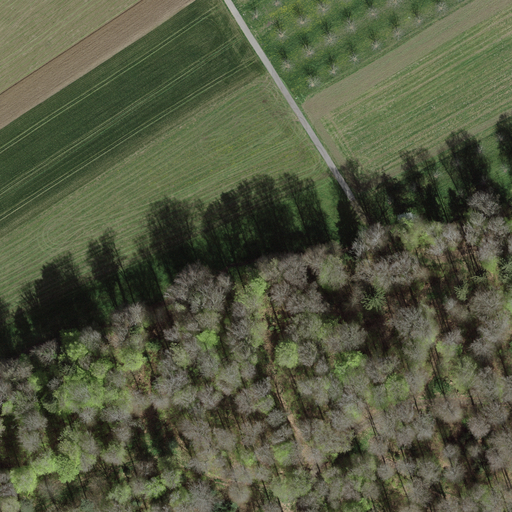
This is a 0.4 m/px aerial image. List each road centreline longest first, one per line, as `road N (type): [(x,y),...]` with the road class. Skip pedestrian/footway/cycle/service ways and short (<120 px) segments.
road 1 (track): [(511,400),(424,402),(381,415),(328,454),(299,511)]
road 2 (track): [(226,0),(360,215)]
